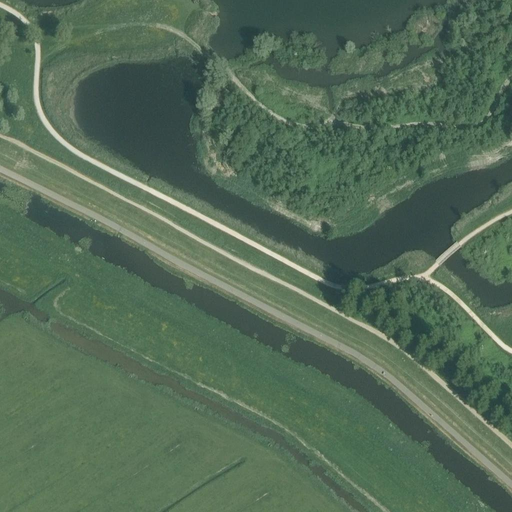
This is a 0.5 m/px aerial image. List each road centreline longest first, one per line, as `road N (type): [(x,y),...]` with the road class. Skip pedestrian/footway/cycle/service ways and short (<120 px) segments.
road 1 (unknown): [(511,447),(377,333),(0,137)]
road 2 (track): [(38,55),(109,26),(167,25),(288,124),(309,127),(473,126),(491,120),(511,74)]
